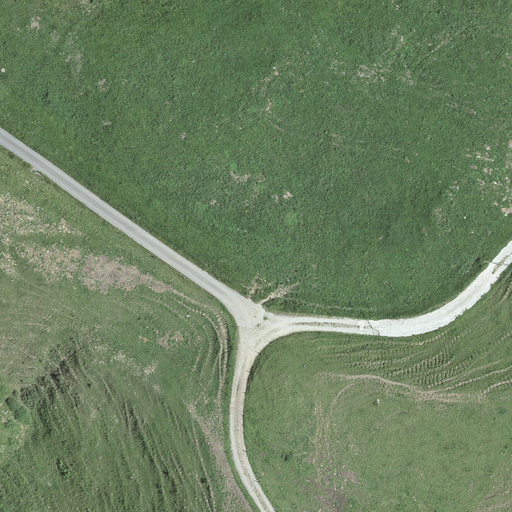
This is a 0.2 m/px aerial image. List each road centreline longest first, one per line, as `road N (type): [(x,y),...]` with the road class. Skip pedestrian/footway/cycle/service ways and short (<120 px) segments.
road 1 (unclassified): [(0,135),(254,316),(236,426),(244,469),(267,511)]
road 2 (track): [(254,316),(416,327),(453,308),(511,251)]
